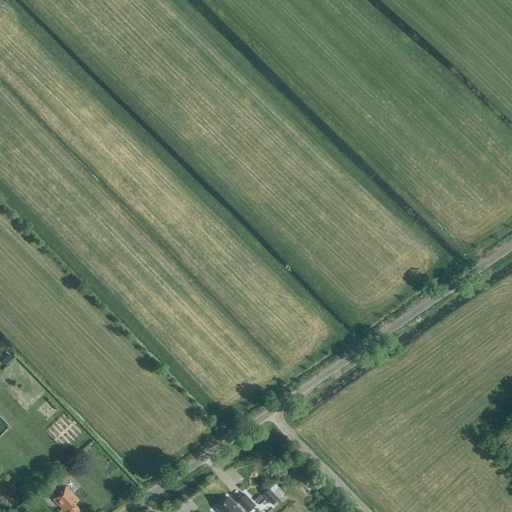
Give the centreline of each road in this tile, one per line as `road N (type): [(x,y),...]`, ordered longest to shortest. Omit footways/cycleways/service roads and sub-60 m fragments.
road 1 (unclassified): [(122,511),(511,243)]
road 2 (track): [(273,408),(368,511)]
